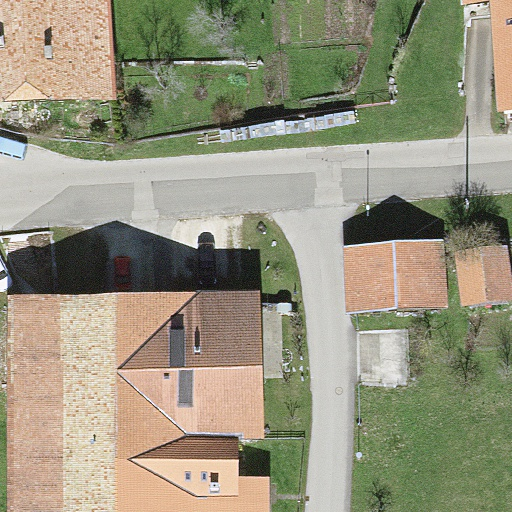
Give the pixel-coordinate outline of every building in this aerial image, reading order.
[(0,0),(0,106),(101,102),(97,0),(0,0)] [(511,0),(475,0),(479,112),(511,111),(511,0)] [(442,236),(341,238),(343,297),(443,295),(442,236)] [(505,306),(504,243),(456,244),(458,308),(505,306)] [(256,511),(253,311),(3,315),(6,511),(256,511)]
